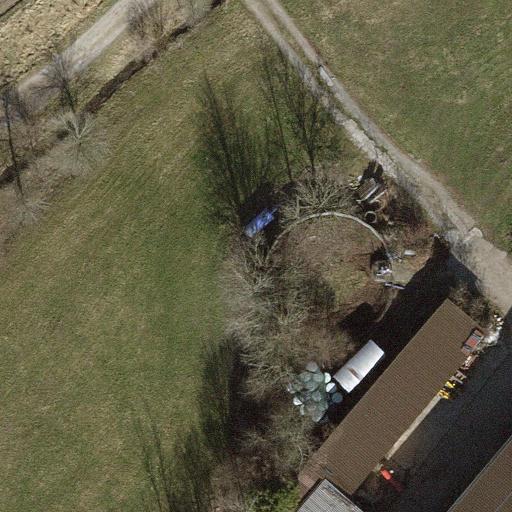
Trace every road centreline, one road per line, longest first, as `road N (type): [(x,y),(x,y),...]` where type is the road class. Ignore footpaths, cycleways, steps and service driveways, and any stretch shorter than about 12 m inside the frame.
road 1 (track): [(257,0),(376,152),(511,302)]
road 2 (track): [(0,117),(62,76),(146,0)]
